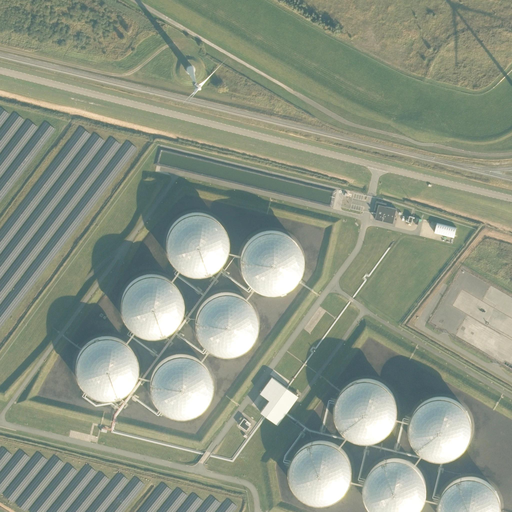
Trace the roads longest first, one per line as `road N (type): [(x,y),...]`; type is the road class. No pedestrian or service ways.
road 1 (unclassified): [(511,198),(0,70)]
road 2 (track): [(0,48),(116,75),(173,44)]
